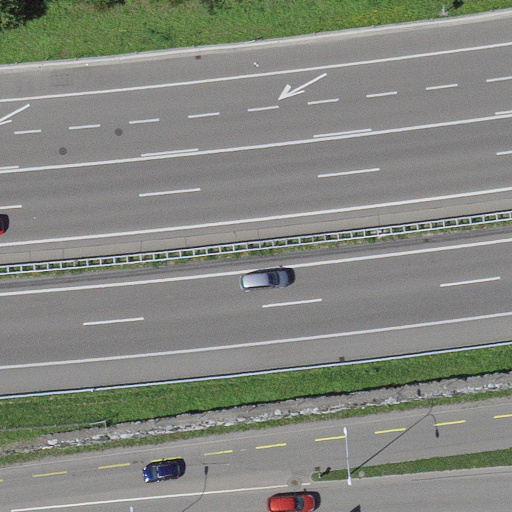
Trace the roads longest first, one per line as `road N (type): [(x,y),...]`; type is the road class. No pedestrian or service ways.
road 1 (motorway): [(511,95),(0,179)]
road 2 (motorway): [(511,150),(0,206)]
road 3 (motorway): [(0,333),(511,279)]
road 4 (primary): [(511,431),(305,457),(64,505)]
road 5 (primary): [(64,505),(511,491)]
